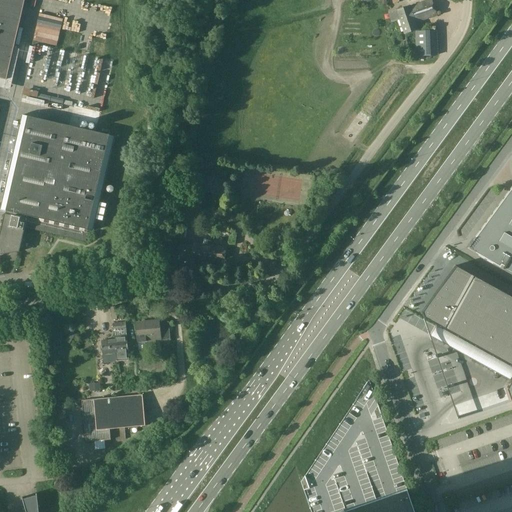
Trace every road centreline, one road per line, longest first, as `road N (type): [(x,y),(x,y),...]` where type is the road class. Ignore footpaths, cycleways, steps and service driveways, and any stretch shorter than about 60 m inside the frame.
road 1 (unclassified): [(0,308),(273,282),(454,44),(467,0)]
road 2 (primary): [(511,35),(161,511)]
road 3 (primary): [(196,511),(511,81)]
road 4 (unclassified): [(436,511),(374,330),(511,142)]
